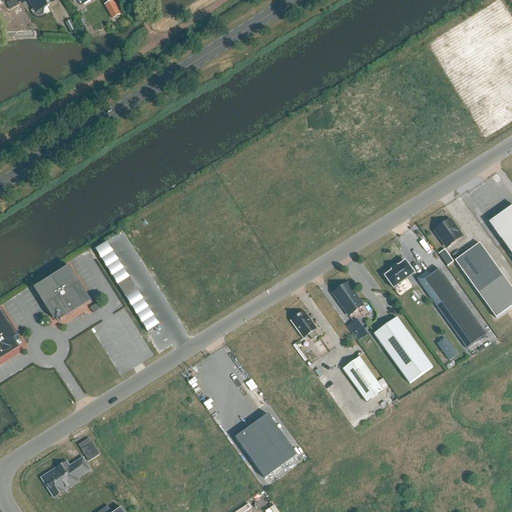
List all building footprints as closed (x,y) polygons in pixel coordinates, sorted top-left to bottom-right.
[(20,0),(22,3),(27,0),(29,4),(31,3),(35,10),(46,4),(48,6),(49,5),(49,4),(57,0),(56,0),(20,0)] [(19,7),(16,1),(7,6),(10,12),(19,7)] [(120,16),(112,1),(105,6),(113,20),(120,16)] [(511,207),(489,224),(503,243),(511,256),(511,207)] [(437,231),(435,231),(447,248),(461,238),(450,221),(443,226),(440,226),(437,228),(437,231)] [(511,307),(511,289),(503,277),(479,244),(455,262),(478,295),(496,319),(511,307)] [(448,267),(453,263),(450,258),(444,262),(448,267)] [(425,274),(417,263),(410,268),(405,262),(384,277),(393,289),(409,277),(413,283),(425,274)] [(53,320),(55,319),(59,319),(60,321),(91,302),(69,267),(34,289),(53,320)] [(428,274),(418,281),(467,349),(486,335),(440,270),(430,277),(428,274)] [(118,285),(117,285),(126,299),(127,299),(138,292),(129,278),(118,285)] [(363,307),(347,284),(333,295),(349,317),(363,307)] [(90,309),(93,314),(100,310),(97,304),(90,309)] [(0,310),(0,359),(19,348),(16,343),(20,341),(20,342),(21,341),(2,309),(0,310)] [(317,330),(304,312),(291,322),(303,339),(308,336),(312,340),(318,336),(314,331),(317,330)] [(432,368),(397,318),(374,335),(409,384),(432,368)] [(352,323),(347,327),(358,342),(363,338),(352,323)] [(450,345),(442,351),(449,362),(458,356),(450,345)] [(360,358),(343,370),(366,403),(383,391),(360,358)] [(268,415),(235,439),(265,479),(297,456),(268,415)] [(100,456),(89,440),(79,446),(90,463),(100,456)] [(89,471),(82,460),(70,468),(66,463),(56,469),(56,470),(42,479),(54,498),(70,488),(70,487),(78,482),(76,479),(89,471)] [(246,503),(233,511),(244,511),(250,509),(246,503)]
